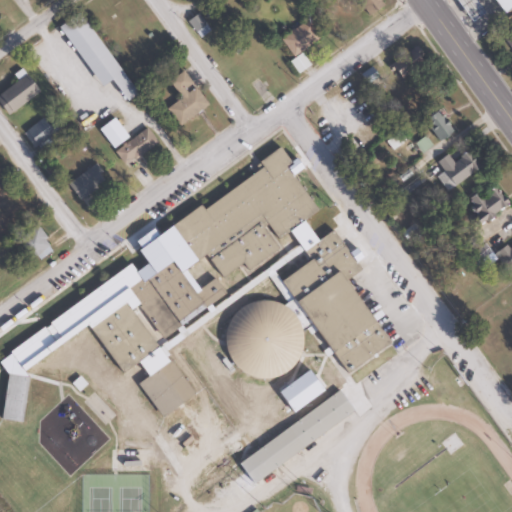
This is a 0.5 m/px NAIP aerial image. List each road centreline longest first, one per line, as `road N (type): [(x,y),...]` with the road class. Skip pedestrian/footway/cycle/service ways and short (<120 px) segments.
road 1 (residential): [(0,314),(283,114),(417,0)]
road 2 (residential): [(511,420),(283,114)]
road 3 (residential): [(97,251),(0,118)]
road 4 (residential): [(159,0),(252,132)]
road 5 (trunk): [(511,117),(423,0)]
